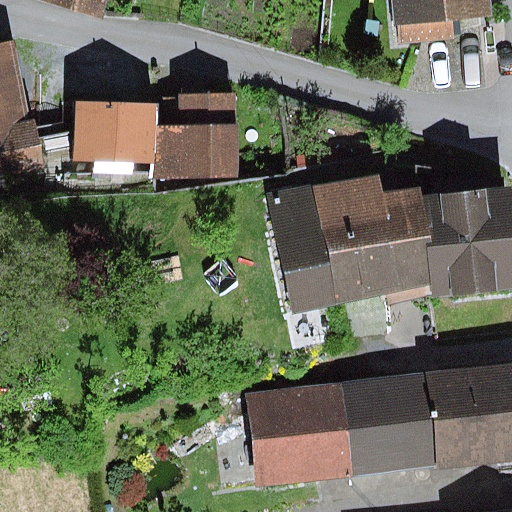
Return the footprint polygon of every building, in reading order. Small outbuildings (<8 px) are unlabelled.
[(105,0),(61,0),(102,12),(105,0)] [(390,0),(395,46),(454,40),(452,22),(493,17),(491,0),(390,0)] [(9,43),(0,45),(0,180),(45,172),(44,163),(74,155),(75,128),(38,136),(35,117),(23,119),(9,43)] [(179,126),(153,127),(152,165),(151,177),(236,176),(235,90),(179,90),(179,126)] [(76,101),(75,128),(74,155),(74,162),(152,165),(153,127),(154,104),(76,101)] [(502,176),(419,167),(421,188),(433,286),(434,297),(511,288),(511,196),(511,187),(503,188),(502,176)] [(313,187),(265,193),(294,316),(433,286),(421,188),(381,193),(378,175),(313,187)] [(511,362),(246,394),(256,486),(436,466),(437,473),(511,464),(511,362)]
